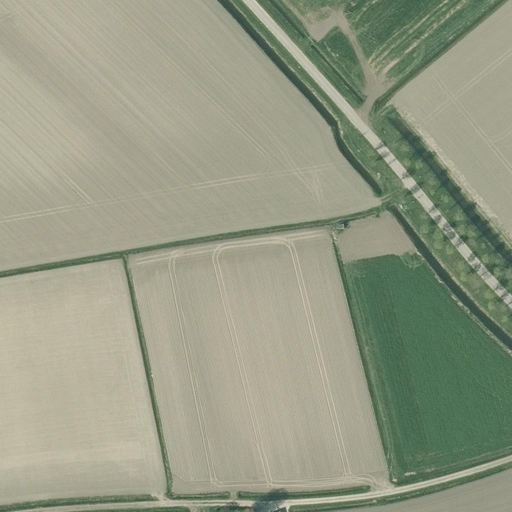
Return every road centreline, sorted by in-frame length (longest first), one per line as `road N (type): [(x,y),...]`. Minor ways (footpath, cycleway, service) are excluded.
road 1 (track): [(511,458),(394,494),(65,511)]
road 2 (tertiary): [(511,304),(246,0)]
